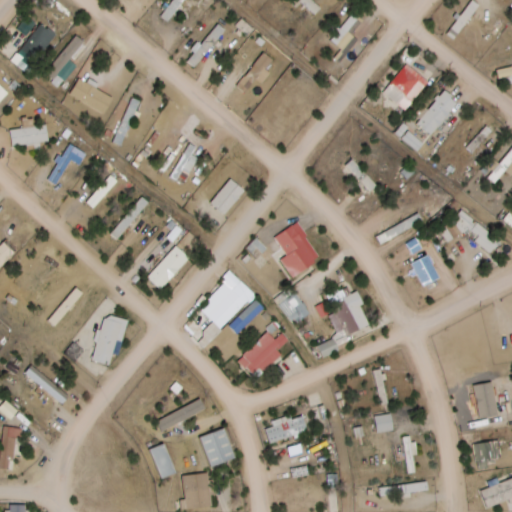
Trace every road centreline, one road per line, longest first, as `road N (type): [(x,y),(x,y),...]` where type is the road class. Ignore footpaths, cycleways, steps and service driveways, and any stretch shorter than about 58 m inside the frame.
road 1 (residential): [(453,511),(451,451),(435,385),(413,327),(360,243),(86,0)]
road 2 (residential): [(59,492),(78,433),(426,0)]
road 3 (residential): [(262,511),(249,432),(221,385),(0,177)]
road 4 (residential): [(238,409),(511,280)]
road 5 (residential): [(511,106),(407,22)]
